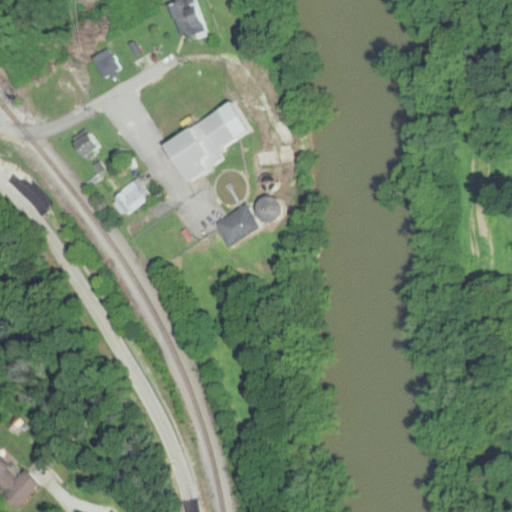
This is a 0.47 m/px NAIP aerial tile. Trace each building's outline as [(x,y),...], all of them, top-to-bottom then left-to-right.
[(211,33),(204,0),(197,0),(177,4),(184,39),(211,33)] [(110,82),(128,71),(114,50),(96,61),(110,82)] [(247,144),(232,113),(175,142),(196,185),(218,174),(212,161),(247,144)] [(106,149),(95,132),(79,143),(91,159),(106,149)] [(113,200),(126,218),(153,199),(139,180),(113,200)] [(237,251),(274,231),(260,205),(223,225),(237,251)] [(192,252),(175,221),(157,231),(174,261),(192,252)]
